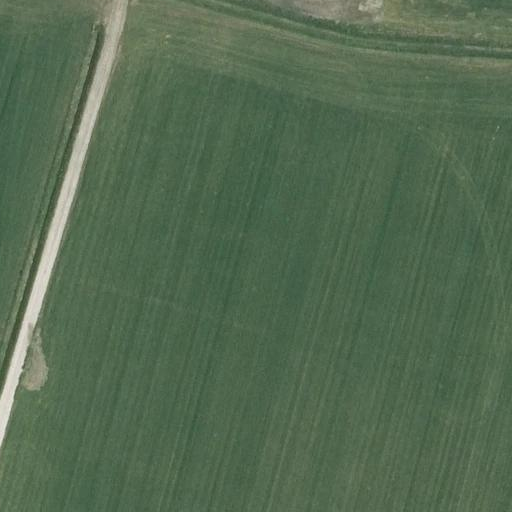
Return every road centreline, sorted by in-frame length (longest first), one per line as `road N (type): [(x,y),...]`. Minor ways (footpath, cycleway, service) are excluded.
road 1 (track): [(0,440),(127,0)]
road 2 (track): [(375,11),(511,23)]
